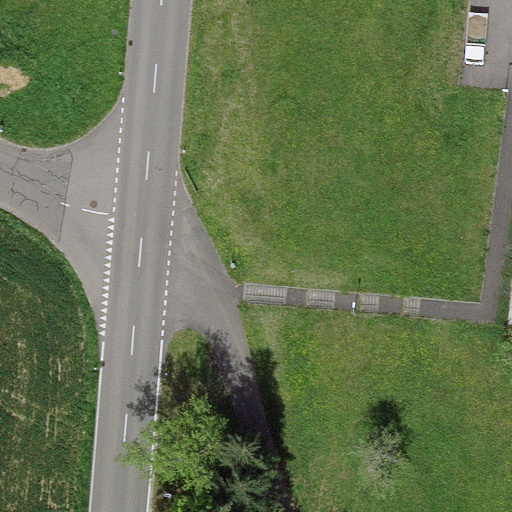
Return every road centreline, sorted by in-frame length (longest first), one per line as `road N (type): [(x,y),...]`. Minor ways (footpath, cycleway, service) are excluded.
road 1 (unclassified): [(141,236),(206,276),(269,511)]
road 2 (tertiary): [(117,511),(141,236)]
road 3 (tertiary): [(141,236),(161,0)]
road 4 (unclassified): [(0,169),(141,236)]
